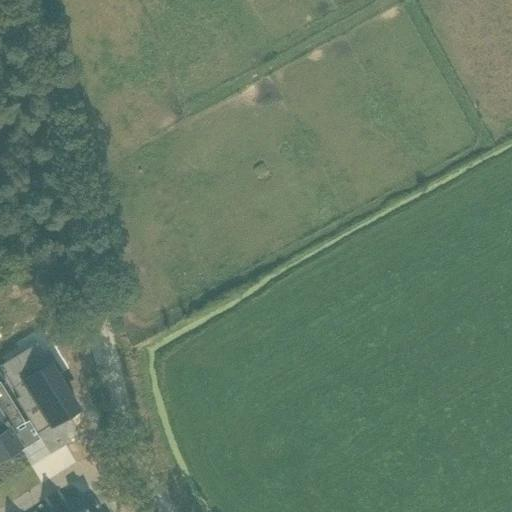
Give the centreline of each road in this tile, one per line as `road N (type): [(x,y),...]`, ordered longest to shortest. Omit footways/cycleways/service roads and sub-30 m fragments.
road 1 (unclassified): [(25,0),(117,402),(170,511)]
road 2 (residential): [(11,511),(73,474),(88,476),(117,511)]
